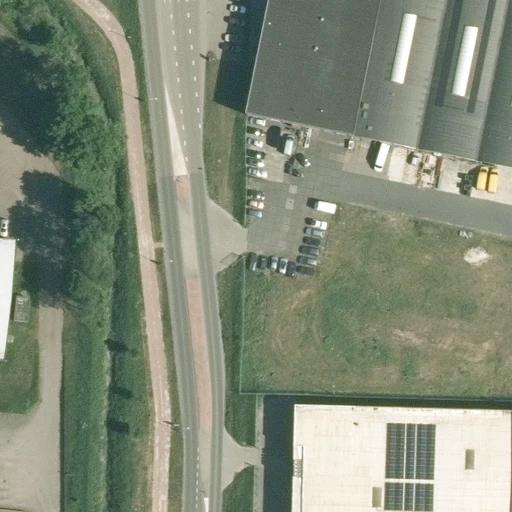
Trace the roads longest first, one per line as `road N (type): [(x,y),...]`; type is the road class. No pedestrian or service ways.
road 1 (tertiary): [(147,0),(186,377),(190,511)]
road 2 (tertiary): [(213,511),(213,340),(185,0)]
